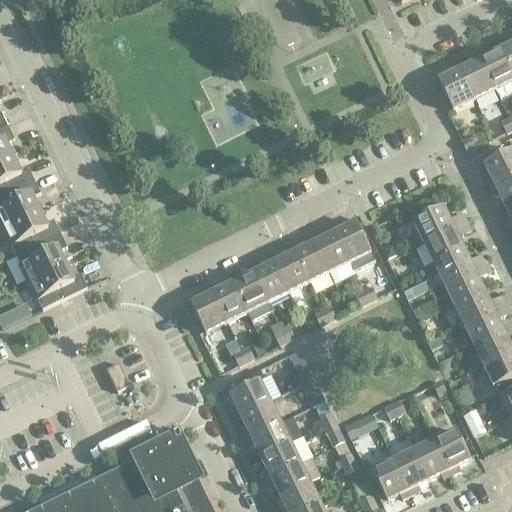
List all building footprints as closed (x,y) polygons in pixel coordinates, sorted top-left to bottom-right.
[(511,41),(510,43),(511,46),(511,47),(501,53),(511,76),(511,41)] [(511,85),(511,76),(501,53),(489,59),(486,54),(478,59),(495,93),(511,85)] [(495,93),(478,59),(469,63),(472,67),(460,73),(475,103),(495,93)] [(475,103),(460,73),(448,79),(445,75),(436,79),(453,114),(475,103)] [(511,134),(511,127),(509,121),(501,125),(507,137),(511,134)] [(15,142),(8,128),(0,132),(0,165),(12,160),(6,146),(15,142)] [(470,141),(462,145),(467,156),(475,152),(470,141)] [(486,183),(490,191),(511,180),(511,153),(485,167),(491,180),(486,183)] [(19,173),(12,160),(0,165),(0,199),(34,182),(27,168),(19,173)] [(511,205),(511,180),(490,191),(494,199),(499,197),(505,209),(511,205)] [(41,196),(34,182),(0,199),(0,226),(3,231),(39,213),(32,200),(41,196)] [(413,225),(424,246),(467,225),(463,216),(450,223),(444,210),(413,225)] [(45,227),(39,213),(3,231),(16,258),(61,236),(54,222),(45,227)] [(335,236),(350,266),(354,274),(376,264),(354,221),(345,226),(347,230),(335,236)] [(472,234),(467,225),(424,246),(434,267),(464,252),(458,240),(472,234)] [(67,250),(61,236),(16,258),(29,285),(65,267),(59,254),(67,250)] [(350,266),(335,236),(323,242),(321,237),(313,241),(330,276),(350,266)] [(330,276),(313,241),(304,246),(306,250),(294,256),(309,286),(330,276)] [(393,249),(384,254),(389,263),(398,258),(393,249)] [(470,264),(464,252),(434,267),(444,287),(487,266),(483,257),(470,264)] [(309,286),(294,256),(282,262),(280,257),(272,262),(289,296),(309,286)] [(289,296),(272,262),(263,266),(266,270),(253,276),(268,306),(289,296)] [(492,275),(487,266),(444,287),(454,308),(484,293),(478,281),(492,275)] [(72,280),(65,267),(29,285),(42,313),(87,291),(80,276),(72,280)] [(272,315),(268,306),(253,276),(241,282),(239,278),(231,282),(248,316),(252,325),(272,315)] [(248,316),(231,282),(222,286),(225,290),(213,296),(227,326),(248,316)] [(372,290),(364,294),(369,306),(377,302),(372,290)] [(412,293),(405,296),(409,305),(416,301),(412,293)] [(490,305),(484,293),(454,308),(464,328),(508,307),(503,298),(490,305)] [(369,306),(364,294),(356,298),(362,310),(369,306)] [(227,326),(213,296),(201,302),(198,298),(189,302),(206,337),(227,326)] [(511,316),(508,307),(464,328),(474,349),(504,334),(498,322),(511,316)] [(26,308),(0,320),(0,325),(3,332),(31,318),(26,308)] [(429,309),(414,316),(419,326),(434,318),(429,309)] [(330,311),(323,314),(328,326),(336,322),(330,311)] [(328,326),(323,314),(315,318),(320,330),(328,326)] [(290,331),(282,334),(288,346),(295,342),(290,331)] [(288,346),(282,334),(274,338),(280,350),(288,346)] [(511,344),(510,346),(504,334),(474,349),(484,369),(511,355),(511,344)] [(439,341),(428,346),(432,354),(443,348),(439,341)] [(249,351),(241,355),(247,366),(254,362),(249,351)] [(247,366),(241,355),(233,358),(239,370),(247,366)] [(301,355),(289,360),(303,389),(315,383),(301,355)] [(511,355),(484,369),(495,390),(498,389),(503,399),(511,395),(511,355)] [(130,389),(119,366),(106,373),(117,395),(130,389)] [(256,375),(239,384),(240,388),(243,392),(260,384),(256,375)] [(319,391),(315,383),(303,389),(307,397),(319,391)] [(228,394),(241,420),(271,405),(260,384),(243,392),(240,388),(228,394)] [(441,384),(433,388),(439,400),(447,396),(441,384)] [(511,395),(503,399),(500,401),(510,423),(511,421),(511,395)] [(281,425),(271,405),(241,420),(247,432),(242,434),(246,443),(281,425)] [(405,416),(400,405),(392,408),(398,420),(405,416)] [(398,420),(392,408),(384,412),(390,424),(398,420)] [(475,413),(464,419),(475,440),(486,435),(475,413)] [(335,424),(331,417),(320,422),(323,430),(335,424)] [(339,432),(335,424),(323,430),(327,438),(339,432)] [(291,446),(281,425),(246,443),(250,451),(255,449),(261,461),(291,446)] [(358,439),(353,428),(345,431),(351,443),(358,439)] [(456,433),(435,444),(452,478),(460,474),(458,470),(471,463),(456,433)] [(212,511),(208,502),(179,443),(173,446),(169,448),(162,451),(158,453),(150,457),(148,458),(147,458),(141,462),(140,462),(138,463),(138,464),(121,472),(121,471),(118,472),(116,474),(111,476),(109,477),(101,481),(99,482),(100,484),(85,491),(83,492),(82,490),(81,491),(79,492),(80,492),(63,501),(62,500),(60,501),(61,502),(53,506),(44,510),(43,509),(42,510),(41,511),(40,511),(212,511)] [(452,478),(435,444),(414,454),(429,484),(441,478),(444,483),(452,478)] [(301,466),(291,446),(261,461),(267,473),(262,475),(266,483),(301,466)] [(429,484),(414,454),(394,464),(411,499),(419,494),(417,490),(429,484)] [(355,465),(351,458),(340,463),(344,471),(355,465)] [(411,499),(394,464),(373,474),(388,504),(400,498),(403,503),(411,499)] [(359,473),(355,465),(344,471),(347,479),(359,473)] [(311,487),(301,466),(266,483),(270,492),(275,490),(281,502),(311,487)] [(311,511),(321,507),(311,487),(281,502),(286,511),(311,511)] [(375,506),(371,499),(360,504),(364,511),(375,506)]
